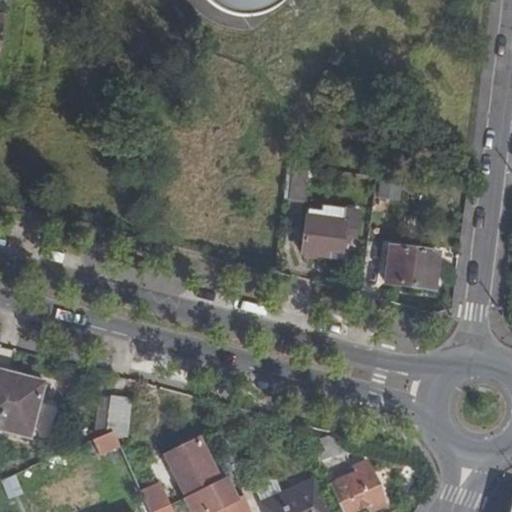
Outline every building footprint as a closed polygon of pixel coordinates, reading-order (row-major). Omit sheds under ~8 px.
[(252,7),(251,2),(255,0),(221,0),(219,4),(223,6),(226,1),(231,2),(237,3),(246,3),(247,8),(252,7)] [(310,175),(288,171),(285,202),(305,205),(310,175)] [(347,215),(322,213),(308,211),(302,255),(323,258),(324,252),(343,254),(345,237),(355,237),(358,213),(347,211),(347,215)] [(434,293),(439,258),(390,252),(385,287),(434,293)] [(0,430),(32,439),(45,389),(13,380),(14,377),(0,373),(0,430)] [(112,434),(104,438),(89,444),(91,449),(96,446),(100,456),(119,448),(112,434)] [(222,473),(232,469),(231,466),(227,458),(212,464),(201,440),(167,457),(187,498),(215,484),(212,478),(222,473)] [(232,469),(241,491),(255,486),(244,460),(231,466),(232,469)] [(330,487),(340,511),(370,511),(385,506),(367,462),(355,468),(357,475),(330,487)] [(215,511),(237,501),(222,473),(212,478),(215,484),(187,498),(193,511),(202,511),(203,511),(215,511)] [(6,498),(20,494),(15,475),(0,479),(6,498)] [(265,481),(255,486),(262,502),(281,494),(277,483),(265,481)] [(281,494),(262,502),(260,504),(263,511),(327,511),(314,481),(281,494)]
